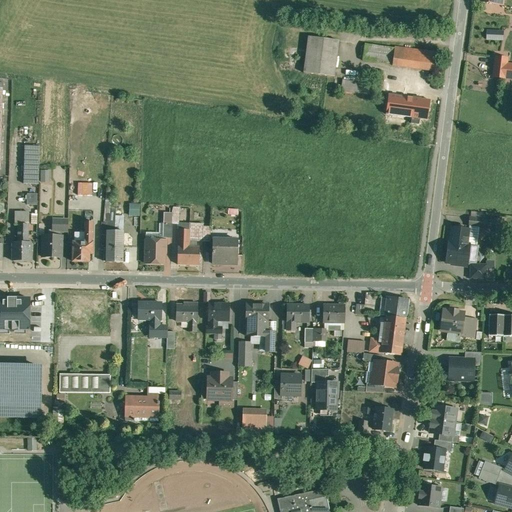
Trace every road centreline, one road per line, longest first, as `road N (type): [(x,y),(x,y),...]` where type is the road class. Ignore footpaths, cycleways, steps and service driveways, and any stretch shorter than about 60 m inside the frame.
road 1 (residential): [(425,287),(0,277)]
road 2 (residential): [(462,0),(425,287)]
road 3 (residential): [(425,287),(390,511)]
